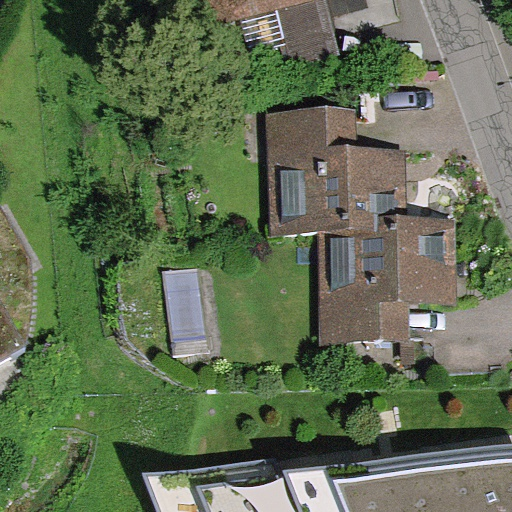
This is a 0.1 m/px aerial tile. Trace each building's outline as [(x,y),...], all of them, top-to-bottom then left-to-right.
[(206,0),(214,26),(285,6),(307,0),(206,0)] [(301,59),(346,49),(331,0),(307,0),(285,6),(301,59)] [(373,357),(419,356),(418,301),(441,301),(459,301),(458,216),(416,216),(415,145),(364,146),(363,109),(279,110),(281,229),(327,228),(328,343),(373,342),(373,357)] [(0,366),(35,346),(34,260),(2,206),(0,207),(0,366)] [(146,480),(159,511),(511,511),(511,448),(295,477),(287,459),(146,480)]
